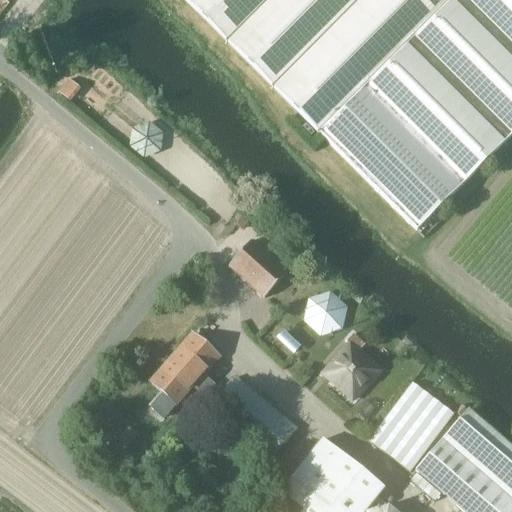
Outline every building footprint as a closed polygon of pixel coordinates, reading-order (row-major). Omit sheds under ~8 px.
[(511,0),(182,0),(256,72),(319,135),(417,232),(511,138),(511,0)] [(286,274),(251,242),(228,268),(264,300),(286,274)] [(150,385),(175,407),(192,388),(202,398),(213,386),(202,377),(218,358),(192,336),(150,385)] [(363,348),(352,337),(346,343),(349,345),(322,375),(352,402),(379,373),(358,353),(363,348)] [(208,410),(269,462),(258,475),(277,490),(288,477),(270,462),(297,431),(235,378),(208,410)] [(414,472),(459,511),(511,511),(511,449),(468,412),(414,472)] [(367,511),(384,491),(322,441),(279,494),(300,511),(367,511)]
